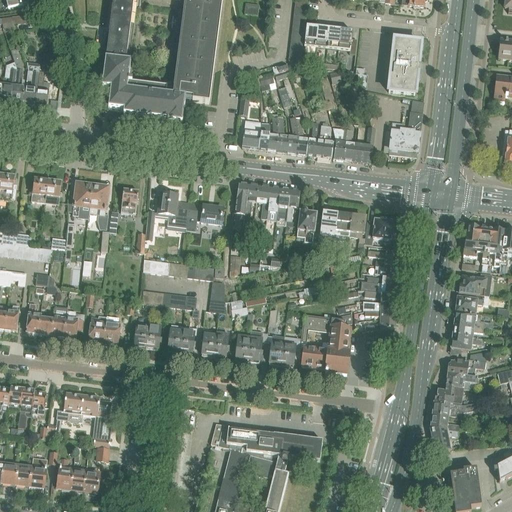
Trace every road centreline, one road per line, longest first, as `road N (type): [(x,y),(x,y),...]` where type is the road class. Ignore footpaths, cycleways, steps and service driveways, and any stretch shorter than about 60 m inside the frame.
road 1 (secondary): [(391,511),(416,418),(450,198)]
road 2 (residential): [(398,410),(157,379)]
road 3 (secondary): [(429,195),(398,410)]
road 4 (secondary): [(450,198),(477,0)]
road 5 (secondary): [(450,34),(429,195)]
road 6 (residential): [(157,379),(0,359)]
road 7 (residential): [(72,147),(75,89),(56,0)]
road 8 (tertiary): [(429,195),(284,172)]
road 9 (tertiary): [(72,147),(215,163)]
road 10 (unclassified): [(450,34),(339,22),(328,16),(326,0)]
road 11 (residential): [(138,511),(157,379)]
